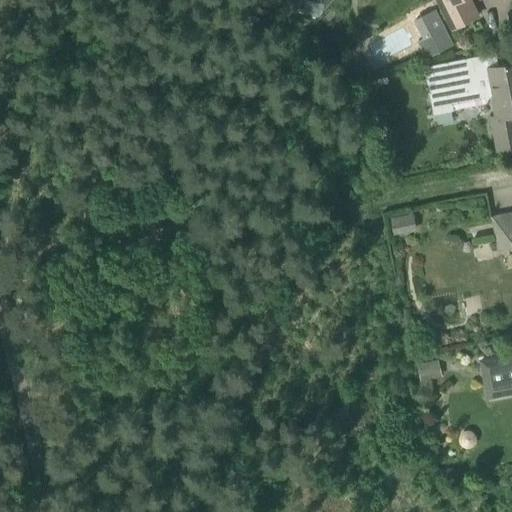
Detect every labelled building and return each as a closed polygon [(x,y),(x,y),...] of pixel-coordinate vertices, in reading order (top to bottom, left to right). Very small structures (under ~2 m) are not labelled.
[(437,0),(452,29),(477,16),(469,0),(437,0)] [(426,59),(452,46),(440,24),(415,37),(426,59)] [(491,118),(497,150),(511,147),(511,63),(473,71),(471,57),(424,67),(433,113),(484,103),(488,97),(492,97),(496,117),(491,118)] [(501,216),(490,218),(496,250),(507,248),(509,254),(511,253),(511,213),(508,214),(501,216)] [(511,392),(511,354),(480,361),(487,397),(511,392)]
